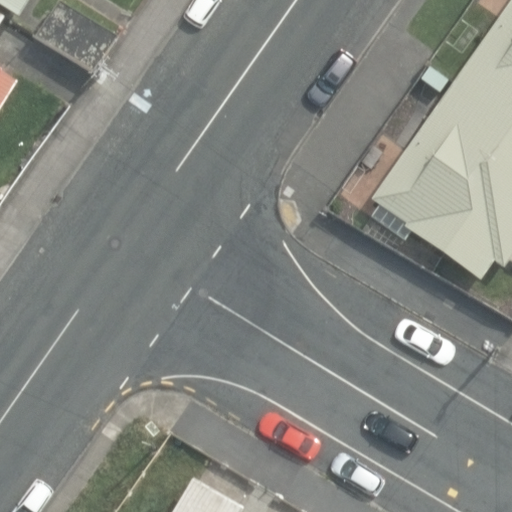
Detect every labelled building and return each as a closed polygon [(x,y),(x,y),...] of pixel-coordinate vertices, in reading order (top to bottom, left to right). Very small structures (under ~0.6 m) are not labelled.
[(0,0),(0,4),(20,16),(30,0),(0,0)] [(37,38),(93,73),(117,37),(61,1),(37,38)] [(406,228),(482,281),(496,261),(505,268),(511,258),(511,2),(374,200),(409,224),(406,228)] [(0,114),(21,81),(0,68),(0,27),(4,22),(0,19),(0,114)] [(248,511),(249,511),(196,479),(175,511),(248,511)]
